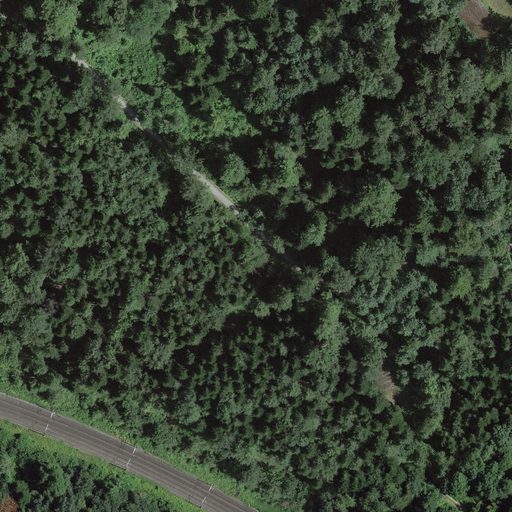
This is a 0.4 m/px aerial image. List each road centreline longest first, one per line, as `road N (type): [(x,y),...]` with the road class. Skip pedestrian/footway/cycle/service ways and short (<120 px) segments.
road 1 (track): [(330,277),(283,253),(56,40),(0,15)]
road 2 (track): [(465,511),(445,497),(431,470),(392,351),(330,277)]
road 3 (track): [(511,249),(330,277)]
